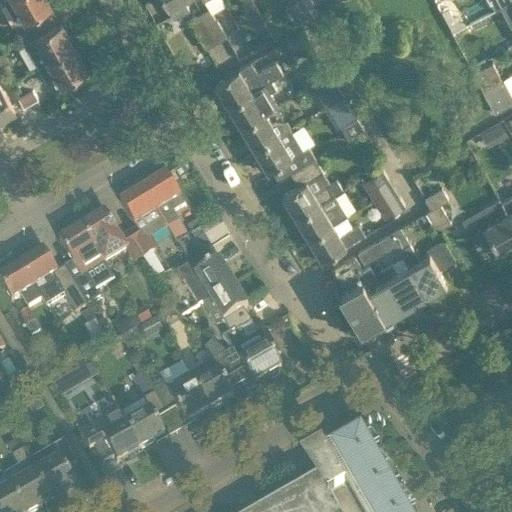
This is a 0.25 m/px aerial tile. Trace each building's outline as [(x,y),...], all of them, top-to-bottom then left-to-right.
[(20,35),(40,24),(35,15),(51,6),(47,0),(6,0),(4,2),(16,25),(14,26),(20,35)] [(164,0),(174,17),(189,9),(183,0),(164,0)] [(240,0),(251,18),(260,13),(252,0),(240,0)] [(295,25),(306,18),(296,0),(285,7),(295,25)] [(306,18),(317,12),(310,0),(296,0),(306,18)] [(489,0),(494,10),(503,5),(503,4),(511,0),(489,0)] [(503,5),(500,7),(511,28),(511,0),(503,4),(503,5)] [(215,19),(209,7),(201,12),(218,41),(226,36),(216,18),(215,19)] [(441,11),(452,32),(465,25),(458,10),(451,14),(448,8),(441,11)] [(205,48),(218,41),(201,12),(189,19),(205,48)] [(74,46),(60,23),(44,32),(40,24),(20,35),(38,67),(74,46)] [(297,33),(286,40),(293,52),(304,44),(297,33)] [(0,66),(9,61),(0,46),(0,66)] [(62,84),(87,70),(74,46),(38,67),(45,80),(56,75),(62,84)] [(295,54),(294,60),(296,64),(307,57),(302,49),(295,54)] [(306,64),(294,71),(305,88),(317,81),(329,73),(319,56),(306,64)] [(251,61),(239,68),(232,72),(215,83),(229,105),(252,91),(271,79),(283,72),(275,60),(257,71),(251,61)] [(482,89),(501,79),(492,61),(472,72),(482,89)] [(511,73),(503,78),(511,93),(511,73)] [(331,102),(343,95),(332,77),(314,88),(325,106),(331,102)] [(511,102),(511,93),(503,78),(502,79),(501,79),(482,89),(495,112),(511,102)] [(242,127),(265,112),(277,105),(269,92),(276,87),(271,79),(252,91),(229,105),(242,127)] [(0,118),(15,110),(4,93),(0,85),(0,118)] [(24,107),(38,98),(33,89),(18,98),(24,107)] [(343,95),(331,102),(344,123),(356,116),(343,95)] [(344,123),(331,102),(325,106),(323,107),(336,129),(340,126),(344,123)] [(271,122),(265,112),(242,127),(255,148),(290,127),(286,121),(271,122)] [(348,138),(363,129),(356,116),(344,123),(340,126),(348,138)] [(499,123),(491,127),(495,136),(504,131),(499,123)] [(290,127),(255,148),(268,170),(284,161),(291,172),(315,158),(308,146),(304,148),(297,135),(295,136),(290,127)] [(495,136),(491,127),(480,133),(485,141),(495,136)] [(299,184),(283,194),(292,209),(296,216),(334,193),(334,194),(342,188),(336,178),(330,182),(315,191),(308,179),(323,170),(315,158),(291,172),(299,184)] [(187,167),(176,174),(179,179),(190,172),(187,167)] [(374,199),(394,186),(383,168),(363,181),(374,199)] [(166,230),(178,223),(173,214),(184,207),(166,177),(143,191),(161,222),(166,230)] [(385,217),(406,205),(394,186),(374,199),(385,217)] [(438,229),(451,222),(440,203),(448,198),(442,186),(425,196),(432,208),(427,211),(438,229)] [(143,191),(119,205),(130,222),(133,227),(134,231),(127,235),(135,248),(143,260),(158,251),(152,239),(166,230),(161,222),(143,191)] [(309,238),(333,224),(344,216),(347,215),(334,194),(334,193),(296,216),(309,238)] [(511,195),(503,201),(502,201),(501,201),(506,209),(511,220),(511,195)] [(497,250),(511,241),(511,220),(506,209),(501,201),(499,198),(484,206),(490,217),(483,222),(484,224),(469,232),(481,253),(494,245),(497,250)] [(104,214),(81,228),(95,251),(104,265),(126,252),(127,253),(135,248),(127,235),(120,239),(118,237),(115,231),(104,214)] [(344,216),(333,224),(309,238),(323,260),(364,235),(356,223),(351,227),(344,216)] [(191,236),(187,239),(176,245),(187,263),(188,262),(210,248),(200,231),(195,223),(186,229),(191,236)] [(180,226),(169,234),(176,245),(187,239),(180,226)] [(395,244),(408,265),(425,293),(434,288),(436,292),(447,286),(445,281),(446,280),(429,252),(419,258),(400,226),(389,233),(396,244),(395,244)] [(104,265),(95,251),(81,228),(58,243),(72,265),(63,270),(86,308),(99,300),(95,293),(114,281),(104,265)] [(389,233),(378,240),(384,251),(395,244),(396,244),(389,233)] [(363,263),(375,256),(369,245),(357,252),(363,263)] [(135,248),(127,253),(134,265),(143,260),(135,248)] [(43,252),(20,266),(34,289),(41,301),(45,307),(63,296),(74,315),(86,308),(63,270),(56,274),(43,252)] [(368,289),(358,272),(363,270),(354,254),(333,267),(342,282),(348,279),(352,286),(341,292),(364,330),(385,317),(368,289)] [(180,272),(176,274),(184,286),(197,307),(201,305),(208,301),(233,286),(218,262),(213,265),(207,255),(197,261),(180,272)] [(408,265),(397,272),(392,262),(383,268),(405,305),(413,300),(416,305),(427,298),(424,293),(425,293),(408,265)] [(374,272),(370,265),(363,270),(358,272),(368,289),(385,317),(405,305),(383,268),(382,268),(381,267),(374,272)] [(41,301),(34,289),(20,266),(0,278),(0,285),(11,303),(19,298),(27,310),(41,301)] [(233,286),(208,301),(229,334),(222,339),(229,352),(257,336),(251,325),(243,312),(247,309),(233,286)] [(143,309),(134,315),(140,326),(150,320),(143,309)] [(30,337),(40,332),(27,311),(18,317),(30,337)] [(89,313),(82,317),(87,325),(94,321),(89,313)] [(134,316),(125,322),(131,333),(140,328),(134,316)] [(156,321),(140,330),(147,343),(163,333),(156,321)] [(230,352),(222,356),(240,387),(250,381),(253,386),(265,379),(267,382),(279,375),(277,372),(281,370),(274,359),(280,356),(266,331),(257,336),(229,352),(230,352)] [(222,356),(188,376),(208,412),(233,398),(230,393),(240,387),(222,356)] [(60,397),(97,375),(88,359),(73,368),(76,371),(53,385),(60,397)] [(329,374),(320,361),(307,370),(316,382),(329,374)] [(163,386),(152,392),(166,417),(176,411),(185,425),(194,420),(208,412),(188,376),(165,389),(163,386)] [(126,426),(140,451),(154,443),(164,437),(155,423),(166,417),(152,392),(150,389),(149,388),(138,394),(142,402),(149,413),(126,426)] [(3,395),(0,396),(0,406),(1,409),(9,404),(3,395)] [(36,402),(25,409),(31,418),(41,411),(36,402)] [(139,451),(140,451),(126,426),(118,411),(78,434),(89,454),(94,451),(102,466),(113,460),(116,465),(126,459),(129,464),(142,456),(139,451)] [(322,452),(322,453),(344,489),(380,468),(360,432),(328,450),(329,452),(325,455),(323,451),(322,452)] [(52,450),(46,439),(38,444),(44,455),(29,464),(22,453),(22,454),(50,503),(75,488),(66,473),(78,466),(64,443),(52,450)] [(15,444),(7,448),(12,457),(20,452),(15,444)] [(316,457),(306,463),(312,472),(316,478),(328,497),(336,511),(356,511),(344,489),(322,453),(316,457)] [(34,511),(50,503),(22,454),(13,458),(19,469),(2,478),(9,490),(10,489),(22,511),(34,511)] [(404,486),(386,465),(385,466),(386,468),(382,470),(380,468),(344,489),(356,511),(374,511),(396,500),(392,492),(400,484),(403,487),(404,486)] [(304,511),(336,511),(328,497),(316,478),(293,492),(304,511)] [(63,511),(85,511),(96,505),(81,485),(64,497),(67,501),(59,507),(63,511)] [(0,511),(22,511),(10,489),(9,490),(0,494),(0,511)] [(272,511),(304,511),(293,492),(269,505),(272,511)] [(403,511),(396,500),(374,511),(403,511)]
